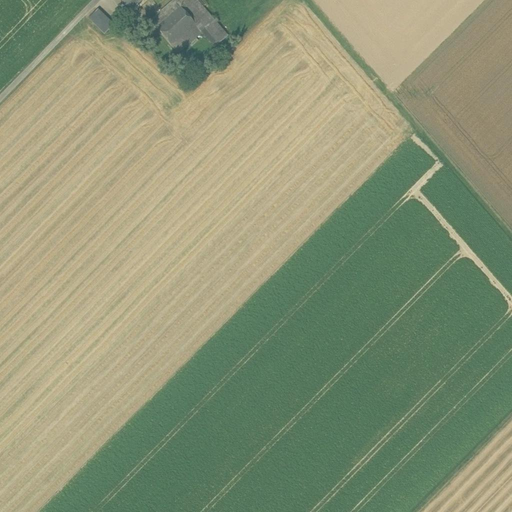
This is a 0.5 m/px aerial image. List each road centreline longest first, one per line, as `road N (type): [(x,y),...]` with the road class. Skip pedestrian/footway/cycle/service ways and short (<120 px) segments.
road 1 (track): [(511,234),(309,0)]
road 2 (track): [(415,511),(511,413)]
road 3 (unclassified): [(0,96),(95,0)]
